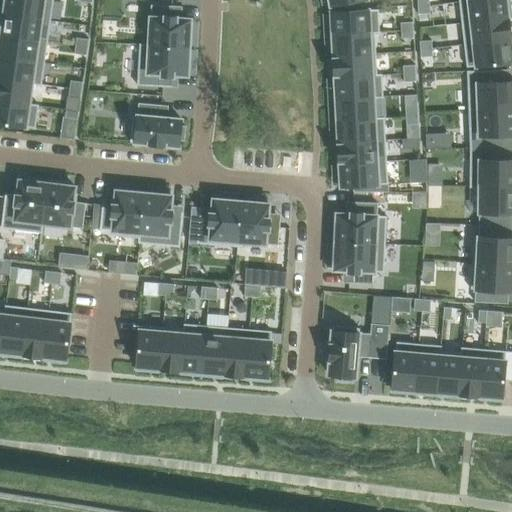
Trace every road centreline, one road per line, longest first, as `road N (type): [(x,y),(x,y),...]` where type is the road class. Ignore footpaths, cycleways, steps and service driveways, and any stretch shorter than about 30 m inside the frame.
road 1 (residential): [(291,406),(309,179),(201,169)]
road 2 (residential): [(0,378),(291,406)]
road 3 (residential): [(291,406),(511,426)]
road 4 (residential): [(201,169),(0,150)]
road 5 (residential): [(210,0),(201,169)]
